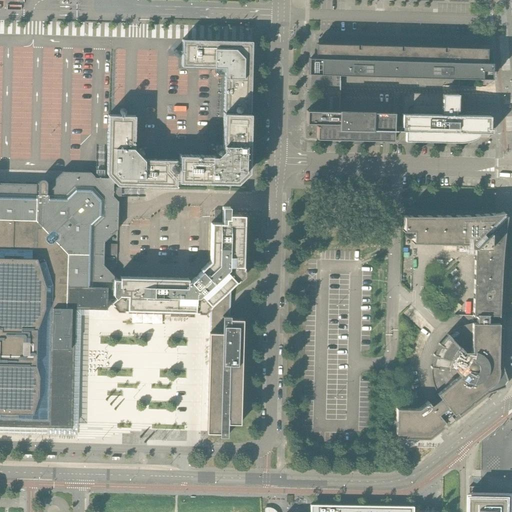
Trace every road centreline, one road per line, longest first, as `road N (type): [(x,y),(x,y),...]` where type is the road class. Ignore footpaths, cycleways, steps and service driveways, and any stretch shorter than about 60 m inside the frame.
road 1 (tertiary): [(269,439),(258,451),(0,445)]
road 2 (tertiary): [(269,439),(275,202)]
road 3 (residential): [(281,13),(101,12)]
road 4 (unclassified): [(108,209),(146,209),(170,199),(275,202)]
road 5 (residential): [(390,320),(393,164)]
road 6 (tertiary): [(277,161),(281,13)]
